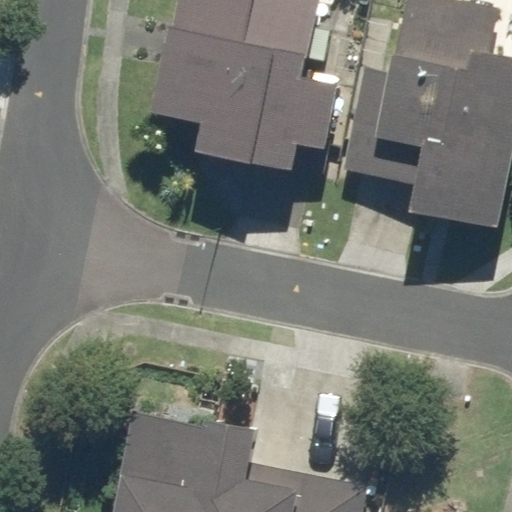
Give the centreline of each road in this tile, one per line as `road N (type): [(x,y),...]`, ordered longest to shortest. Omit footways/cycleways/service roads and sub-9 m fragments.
road 1 (residential): [(511,327),(22,233)]
road 2 (residential): [(54,0),(22,233)]
